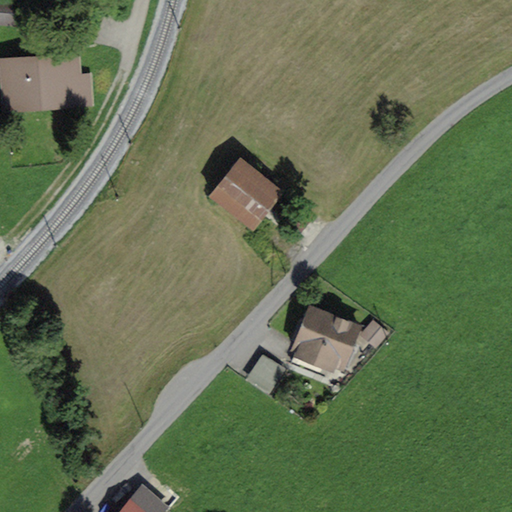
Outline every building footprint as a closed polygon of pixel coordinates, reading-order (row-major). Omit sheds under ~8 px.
[(21,3),(0,1),(0,23),(19,25),(21,3)] [(90,101),(88,75),(78,76),(77,54),(56,54),(57,60),(4,63),(7,110),(26,109),(26,102),(68,99),(69,106),(80,105),(80,101),(90,101)] [(274,192),(235,161),(210,194),(249,224),(274,192)] [(279,216),(299,232),(309,219),(289,203),(279,216)] [(314,309),(292,363),(326,377),(331,363),(342,367),(359,327),(314,309)] [(246,380),(270,396),(287,369),(263,353),(246,380)] [(141,489),(121,511),(161,511),(164,509),(141,489)]
